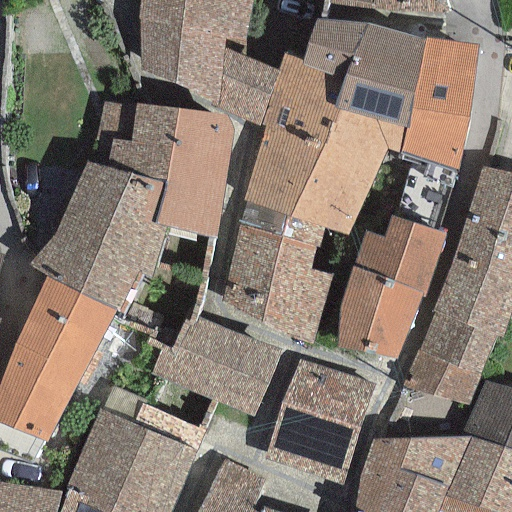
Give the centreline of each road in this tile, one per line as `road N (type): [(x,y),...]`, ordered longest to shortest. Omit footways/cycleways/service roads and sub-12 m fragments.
road 1 (residential): [(483,0),(511,137)]
road 2 (unknown): [(389,378),(426,373),(511,398)]
